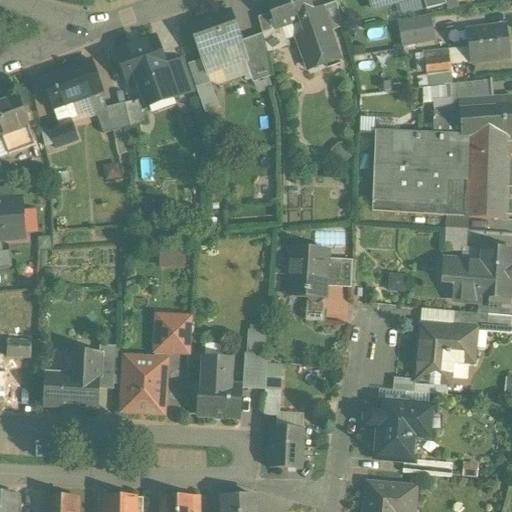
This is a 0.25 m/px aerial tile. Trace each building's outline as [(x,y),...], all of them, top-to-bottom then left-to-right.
[(314,15),(308,0),(265,0),(271,15),(277,30),(282,28),(286,41),(297,37),(306,62),(322,57),(324,65),(338,60),(328,33),(326,28),(330,27),(322,8),(321,8),(322,12),(314,15)] [(368,0),(371,9),(406,0),(368,0)] [(423,0),(426,10),(445,5),(444,0),(423,0)] [(343,28),(336,3),(322,8),(330,27),(326,28),(328,33),(343,28)] [(230,12),(191,26),(208,76),(245,63),(247,62),(240,43),(230,12)] [(277,30),(271,15),(258,19),(263,35),(267,53),(288,46),(286,41),(282,28),(277,30)] [(430,20),(398,25),(402,50),(434,44),(430,20)] [(506,27),(466,32),(470,64),(510,59),(506,27)] [(263,35),(240,43),(247,62),(245,63),(252,84),(273,76),(267,53),(263,35)] [(156,39),(116,53),(128,84),(137,81),(145,103),(156,98),(156,97),(171,92),(174,91),(166,68),(156,39)] [(448,51),(424,54),(426,75),(451,74),(448,51)] [(91,62),(43,79),(58,123),(71,118),(71,119),(76,118),(71,104),(77,101),(78,102),(90,98),(101,93),(102,93),(91,62)] [(193,92),(182,62),(166,68),(174,91),(171,92),(174,99),(193,92)] [(219,115),(201,64),(187,68),(206,120),(219,115)] [(426,75),(417,76),(419,90),(452,86),(451,74),(426,75)] [(117,106),(107,109),(101,93),(90,98),(103,135),(123,130),(117,106)] [(18,97),(0,103),(0,138),(2,138),(9,157),(36,147),(28,127),(29,127),(18,97)] [(461,110),(434,112),(433,137),(375,134),(372,213),(507,221),(509,144),(511,143),(511,97),(461,102),(461,110)] [(140,101),(117,106),(123,130),(148,124),(145,111),(142,112),(140,101)] [(58,123),(47,127),(55,149),(78,140),(71,119),(71,118),(58,123)] [(117,167),(104,169),(107,182),(120,180),(117,167)] [(21,201),(0,202),(0,240),(24,238),(21,201)] [(468,231),(446,230),(445,252),(467,253),(468,231)] [(49,239),(38,239),(39,252),(50,251),(49,239)] [(160,243),(159,266),(183,267),(184,244),(160,243)] [(327,252),(290,250),(287,293),(307,294),(305,322),(323,323),(324,311),(319,306),(325,301),(326,288),(327,260),(327,252)] [(480,264),(445,262),(443,284),(455,285),(454,301),(478,303),(479,297),(511,299),(511,288),(511,252),(481,250),(480,264)] [(0,266),(9,266),(8,254),(0,254),(0,266)] [(352,262),(327,260),(326,288),(351,289),(352,262)] [(488,316),(453,313),(452,329),(476,331),(476,332),(487,333),(488,316)] [(192,320),(157,318),(154,361),(162,362),(163,352),(190,354),(192,320)] [(452,329),(420,326),(415,382),(448,385),(450,362),(473,364),(476,332),(476,331),(452,329)] [(32,343),(8,341),(7,357),(31,358),(32,343)] [(116,347),(100,347),(100,355),(101,355),(99,390),(113,390),(116,347)] [(74,377),(46,375),(44,407),(97,411),(99,390),(101,355),(100,355),(75,353),(74,377)] [(267,357),(249,356),(246,390),(265,391),(267,357)] [(154,361),(126,360),(125,380),(123,412),(162,415),(164,383),(161,382),(162,367),(161,366),(162,362),(154,361)] [(231,362),(204,360),(202,385),(230,386),(231,362)] [(202,385),(200,385),(198,417),(238,419),(240,387),(230,386),(202,385)] [(281,391),(265,391),(264,417),(279,417),(281,391)] [(433,407),(381,403),(376,460),(404,463),(413,464),(413,462),(416,429),(431,430),(433,407)] [(303,431),(271,429),(269,469),(301,471),(303,431)] [(446,465),(413,462),(413,464),(404,463),(403,474),(445,478),(446,465)] [(477,466),(464,465),(463,478),(475,479),(477,466)] [(416,489),(368,485),(364,511),(399,511),(400,510),(414,511),(416,489)] [(15,511),(17,496),(0,495),(0,511),(15,511)] [(255,511),(255,497),(223,498),(223,511),(255,511)] [(77,511),(78,499),(46,498),(45,511),(77,511)] [(137,500),(104,499),(104,511),(142,511),(142,500),(137,500)] [(193,499),(161,499),(161,511),(198,511),(199,499),(193,499)]
